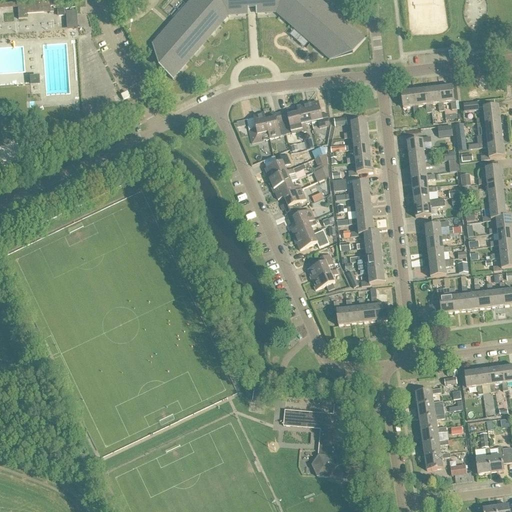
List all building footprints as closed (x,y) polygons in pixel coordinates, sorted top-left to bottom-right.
[(170,28),(153,47),(164,57),(158,64),(161,67),(158,69),(170,79),(226,15),(248,14),(247,9),(255,9),(255,13),(276,12),(295,29),(294,30),(309,43),(310,42),(331,60),(340,49),(348,55),(350,52),(353,54),(363,43),(362,42),(314,0),(194,0),(188,8),(186,6),(174,21),(175,22),(172,25),(170,28)] [(27,16),(50,14),(50,9),(58,9),(58,3),(49,3),(49,1),(0,4),(0,9),(17,8),(18,21),(27,20),(27,16)] [(78,32),(76,13),(66,14),(67,32),(78,32)] [(30,87),(39,86),(39,77),(30,78),(30,87)] [(452,88),(439,90),(441,105),(443,104),(451,103),(452,112),(457,111),(456,103),(454,103),(452,88)] [(441,105),(439,90),(427,91),(428,106),(431,106),(438,105),(439,113),(444,113),(443,104),(441,105)] [(428,106),(427,91),(414,93),(416,107),(418,107),(426,106),(427,115),(432,114),(431,106),(428,106)] [(416,107),(414,93),(401,94),(403,109),(413,108),(414,116),(417,116),(419,116),(418,107),(416,107)] [(310,104),(306,105),(312,125),(318,123),(319,130),(329,127),(327,117),(321,118),(318,104),(310,106),(310,104)] [(478,104),(464,106),(465,114),(479,113),(478,104)] [(305,126),(312,125),(306,105),(303,106),(303,107),(296,109),(297,115),(302,134),(307,133),(305,126)] [(477,126),(485,125),(485,122),(500,120),(499,108),(483,109),(484,120),(476,121),(477,126)] [(302,134),(297,115),(292,117),(290,110),(286,111),(286,113),(281,115),(285,131),(290,130),(291,136),(302,134)] [(270,141),(268,135),(269,134),(266,122),(265,114),(261,115),(261,117),(253,119),(256,131),(248,132),(251,145),(264,142),(270,141)] [(284,131),(285,131),(281,115),(276,116),(276,114),(271,115),(272,121),(266,122),(269,134),(268,135),(270,141),(286,137),(284,131)] [(335,129),(347,127),(346,120),(334,121),(335,129)] [(500,120),(485,122),(485,125),(477,126),(478,133),(478,138),(487,137),(486,135),(502,133),(500,120)] [(344,142),(353,141),(352,138),(368,137),(366,124),(350,125),(352,136),(343,137),(344,142)] [(452,128),(438,129),(439,139),(453,138),(452,128)] [(503,145),(502,133),(486,135),(487,137),(478,138),(476,138),(477,146),(468,147),(468,152),(488,150),(487,147),(503,145)] [(369,149),(368,137),(352,138),(353,141),(353,148),(345,149),(345,154),(354,153),(354,151),(369,149)] [(407,144),(408,157),(424,155),(424,152),(423,145),(431,144),(430,140),(422,141),(422,142),(407,144)] [(314,151),(312,143),(305,145),(307,153),(314,151)] [(505,158),(503,145),(487,147),(488,150),(489,157),(480,158),(481,163),(490,162),(489,160),(505,158)] [(371,162),(369,149),(354,151),(354,153),(355,161),(346,162),(347,167),(355,166),(355,163),(371,162)] [(432,152),(424,152),(424,155),(408,157),(410,169),(426,168),(425,165),(425,158),(432,157),(432,152)] [(448,156),(444,157),(445,163),(455,162),(454,154),(448,154),(448,156)] [(268,183),(269,182),(286,175),(286,173),(284,168),(290,166),(286,156),(275,160),(277,166),(265,171),(268,178),(266,179),(268,183)] [(328,168),(327,157),(315,161),(318,169),(314,171),(315,173),(328,168)] [(372,175),(371,162),(355,163),(355,166),(356,174),(348,174),(349,179),(357,178),(357,176),(372,175)] [(433,164),(425,165),(426,168),(410,169),(411,182),(427,180),(427,177),(426,170),(434,169),(433,164)] [(329,179),(328,168),(313,175),(317,185),(329,179)] [(478,187),(487,186),(486,183),(502,181),(501,169),(485,171),(486,181),(478,182),(478,187)] [(292,171),(286,173),(286,175),(269,182),(272,188),(270,189),(272,192),(291,184),(288,178),(294,175),(292,171)] [(435,177),(427,177),(427,180),(411,182),(413,194),(429,193),(428,190),(428,182),(435,181),(435,177)] [(461,178),(462,189),(471,188),(470,177),(461,178)] [(503,193),(502,181),(486,183),(487,186),(487,193),(479,194),(480,199),(488,198),(488,195),(503,193)] [(345,182),(332,184),(333,195),(346,194),(345,182)] [(293,190),(291,184),(272,192),(273,196),(275,195),(278,202),(284,200),(302,192),(300,187),(293,190)] [(370,198),(368,185),(353,186),(354,197),(346,198),(346,197),(336,198),(337,204),(346,202),(355,201),(354,199),(370,198)] [(436,189),(428,190),(429,193),(413,194),(414,207),(430,205),(430,202),(429,195),(437,194),(436,189)] [(306,203),(302,192),(284,200),(286,205),(280,207),(282,212),(285,211),(287,216),(297,212),(295,207),(306,203)] [(505,206),(503,193),(488,195),(488,198),(489,206),(481,207),(481,212),(489,211),(489,208),(505,206)] [(371,210),(370,198),(354,199),(355,201),(355,209),(347,210),(347,215),(356,214),(356,211),(371,210)] [(443,201),(438,201),(430,202),(430,205),(414,207),(416,219),(431,218),(430,208),(432,208),(432,210),(444,208),(443,201)] [(506,219),(505,206),(489,208),(489,211),(490,218),(482,219),(483,224),(491,223),(491,221),(496,221),(496,220),(506,219)] [(348,222),(349,227),(357,226),(357,224),(373,222),(371,210),(356,211),(356,214),(357,222),(348,222)] [(300,217),(297,212),(287,216),(289,221),(286,222),(288,227),(294,224),(296,229),(315,221),(311,212),(300,217)] [(466,223),(475,222),(474,213),(465,214),(466,223)] [(511,224),(511,219),(506,219),(496,220),(496,221),(497,231),(489,232),(489,237),(497,236),(497,233),(511,231),(511,224)] [(317,227),(315,221),(296,229),(291,232),(294,239),(292,240),(294,243),(313,235),(310,229),(317,227)] [(325,229),(331,226),(328,221),(322,223),(325,229)] [(350,240),(359,239),(359,237),(364,236),(374,235),(373,222),(357,224),(357,226),(358,234),(350,235),(344,236),(345,240),(350,240)] [(425,229),(427,242),(442,240),(442,237),(441,230),(449,229),(449,224),(440,225),(440,227),(436,228),(425,229)] [(511,244),(511,231),(497,233),(497,236),(498,243),(490,244),(491,249),(499,248),(498,246),(511,244)] [(314,237),(313,235),(294,243),(295,247),(297,246),(300,253),(312,247),(314,252),(329,246),(323,233),(314,237)] [(379,234),(374,235),(364,236),(364,246),(356,247),(357,252),(365,251),(365,248),(381,247),(379,234)] [(450,236),(442,237),(442,240),(427,242),(428,254),(444,253),(443,250),(442,242),(450,241),(450,236)] [(350,244),(340,245),(340,253),(351,253),(350,244)] [(511,256),(511,244),(498,246),(499,248),(500,256),(491,257),(492,262),(500,261),(500,258),(511,256)] [(382,259),(381,247),(365,248),(365,251),(366,258),(357,259),(358,265),(367,264),(367,261),(382,259)] [(451,249),(443,250),(444,253),(428,254),(429,267),(445,265),(445,262),(444,254),(452,253),(451,249)] [(311,283),(312,282),(331,275),(330,274),(328,268),(334,266),(330,256),(318,261),(321,267),(308,272),(311,279),(309,279),(311,283)] [(511,269),(511,256),(500,258),(500,261),(501,268),(493,269),(493,274),(502,273),(502,271),(511,269)] [(384,272),(382,259),(367,261),(367,264),(358,265),(359,271),(360,277),(368,276),(368,274),(384,272)] [(445,267),(453,266),(453,261),(445,262),(445,265),(429,267),(431,279),(447,277),(445,267)] [(468,266),(459,267),(460,278),(470,276),(468,266)] [(332,279),(338,276),(336,271),(330,274),(331,275),(312,282),(315,289),(314,290),(315,293),(335,285),(332,279)] [(385,284),(384,272),(368,274),(368,276),(369,283),(361,284),(362,290),(370,289),(370,287),(385,284)] [(359,288),(353,273),(348,276),(354,290),(359,288)] [(343,290),(349,287),(346,281),(340,284),(343,290)] [(499,286),(500,293),(503,293),(505,309),(511,308),(511,291),(505,292),(505,285),(499,286)] [(503,293),(500,293),(493,294),(492,286),(487,287),(488,294),(490,294),(492,311),(505,309),(503,293)] [(490,294),(488,294),(480,295),(479,287),(475,288),(475,296),(478,296),(479,312),(492,311),(490,294)] [(478,296),(475,296),(468,297),(467,289),(462,290),(463,298),(465,297),(467,313),(479,312),(478,296)] [(465,297),(463,298),(456,298),(455,290),(449,291),(450,299),(452,299),(454,315),(467,313),(465,297)] [(450,299),(449,291),(437,293),(438,307),(440,308),(441,316),(454,315),(452,299),(450,299)] [(377,308),(376,299),(371,300),(372,308),(374,308),(376,323),(389,322),(387,306),(377,308)] [(374,308),(372,308),(365,309),(364,301),(359,302),(360,310),(362,310),(364,325),(376,323),(374,308)] [(362,310),(360,310),(352,311),(351,303),(346,303),(347,312),(349,311),(351,326),(364,325),(362,310)] [(349,311),(347,312),(340,312),(339,304),(333,305),(335,314),(337,314),(339,328),(351,326),(349,311)] [(440,308),(438,307),(430,308),(431,318),(441,316),(440,308)] [(511,368),(502,370),(504,385),(506,385),(511,384),(511,368)] [(507,393),(506,385),(504,385),(502,370),(490,371),(491,387),(494,387),(502,386),(503,394),(507,393)] [(495,395),(494,387),(491,387),(490,371),(477,373),(479,388),(481,388),(489,387),(490,395),(495,395)] [(482,397),(481,388),(479,388),(477,373),(464,374),(466,390),(477,389),(478,397),(482,397)] [(445,388),(457,386),(456,380),(445,381),(445,388)] [(416,395),(418,408),(434,406),(433,406),(432,397),(441,396),(441,391),(431,392),(431,393),(416,395)] [(266,394),(254,392),(252,403),(264,405),(266,394)] [(453,402),(461,401),(460,393),(452,394),(453,402)] [(442,404),(433,406),(434,406),(418,408),(419,421),(435,419),(435,418),(434,410),(443,409),(442,404)] [(347,464),(342,453),(342,452),(343,449),(343,446),(347,410),(334,408),(333,417),(285,412),(283,428),(321,431),(319,457),(312,467),(317,478),(327,479),(329,480),(333,474),(341,480),(344,476),(340,467),(347,464)] [(444,417),(435,418),(435,419),(419,421),(421,434),(437,432),(437,431),(436,422),(445,421),(444,417)] [(451,430),(452,437),(463,436),(462,428),(451,430)] [(446,429),(437,431),(437,432),(421,434),(423,446),(439,444),(439,443),(438,435),(446,434),(446,429)] [(482,450),(489,449),(487,436),(480,437),(482,450)] [(448,442),(439,443),(439,444),(423,446),(424,459),(440,457),(440,456),(439,447),(448,446),(448,442)] [(498,459),(491,460),(489,460),(491,475),(504,473),(503,465),(506,465),(506,463),(511,461),(511,460),(511,450),(502,452),(502,449),(497,450),(498,459)] [(489,460),(491,460),(489,451),(485,451),(486,460),(476,461),(478,477),(491,475),(489,460)] [(441,461),(450,460),(450,455),(440,456),(440,457),(424,459),(426,472),(427,472),(427,475),(433,475),(432,472),(442,470),(441,461)] [(452,478),(467,476),(466,467),(451,469),(452,478)]
